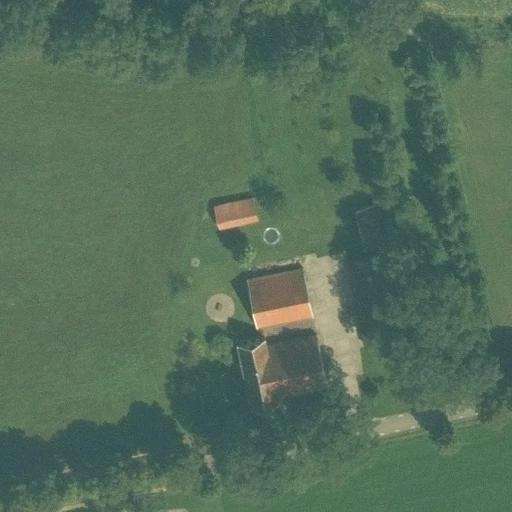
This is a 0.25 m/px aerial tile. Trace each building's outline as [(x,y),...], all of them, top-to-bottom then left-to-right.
[(218,229),(258,220),(253,196),(213,205),(218,229)] [(362,249),(384,244),(375,204),(353,209),(362,249)] [(363,346),(404,337),(387,256),(346,264),(363,346)] [(257,327),(312,316),(302,266),(247,277),(257,327)] [(327,387),(316,333),(265,344),(264,337),(237,343),(250,408),(277,402),(277,398),(327,387)]
